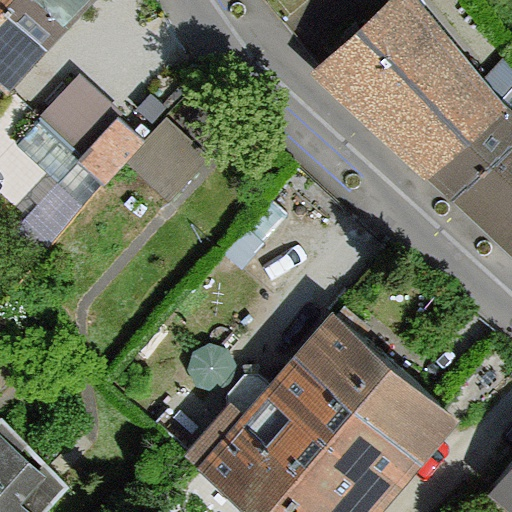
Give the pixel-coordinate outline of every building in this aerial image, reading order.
[(0,0),(0,78),(9,88),(88,0),(0,0)] [(418,0),(388,0),(320,64),(511,239),(511,112),(502,104),(418,0)] [(180,94),(138,55),(101,95),(119,112),(144,134),(180,94)] [(144,134),(119,112),(82,153),(79,157),(103,179),(144,134)] [(82,153),(40,115),(16,141),(59,180),(79,157),(82,153)] [(208,155),(167,117),(128,159),(169,197),(208,155)] [(187,449),(259,511),(365,511),(447,415),(331,313),(272,381),(258,371),(245,371),(227,393),(228,400),(187,449)] [(57,469),(5,420),(0,424),(0,511),(41,511),(70,482),(57,469)] [(511,470),(496,490),(511,503),(511,470)]
